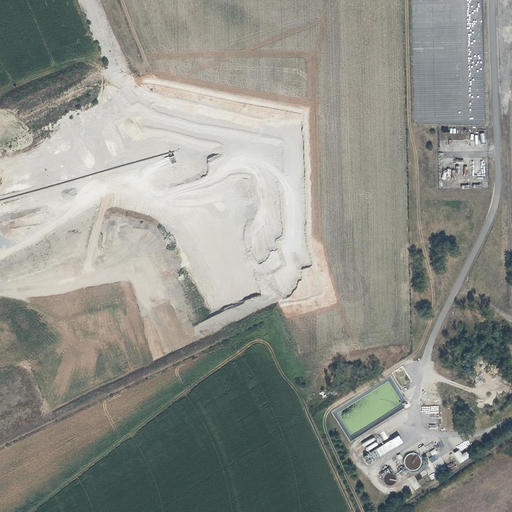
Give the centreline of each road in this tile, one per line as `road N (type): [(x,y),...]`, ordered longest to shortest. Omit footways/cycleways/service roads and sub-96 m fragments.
road 1 (track): [(120,0),(354,511)]
road 2 (track): [(0,443),(266,320)]
